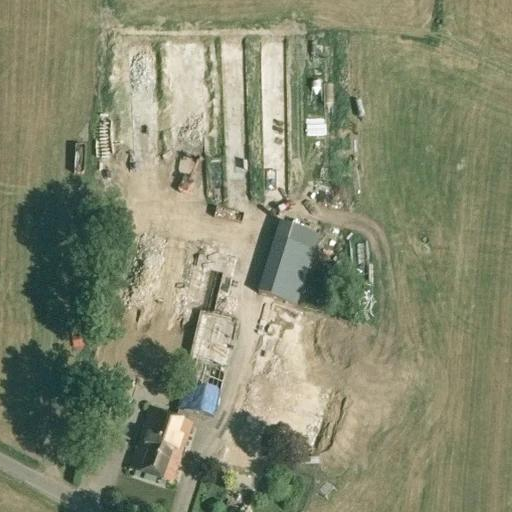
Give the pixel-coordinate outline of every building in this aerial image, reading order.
[(282,224),(278,240),(274,239),(258,294),(298,307),(315,253),(311,251),(316,234),(282,224)] [(226,307),(238,251),(204,244),(192,299),(226,307)] [(226,370),(236,373),(247,323),(233,320),(229,320),(200,313),(197,325),(189,360),(190,360),(178,410),(215,419),(226,370)] [(113,398),(133,399),(135,361),(115,360),(113,398)] [(113,432),(117,410),(104,407),(99,428),(113,432)] [(272,415),(238,407),(230,442),(264,450),(272,415)] [(173,485),(192,425),(150,411),(130,471),(173,485)]
